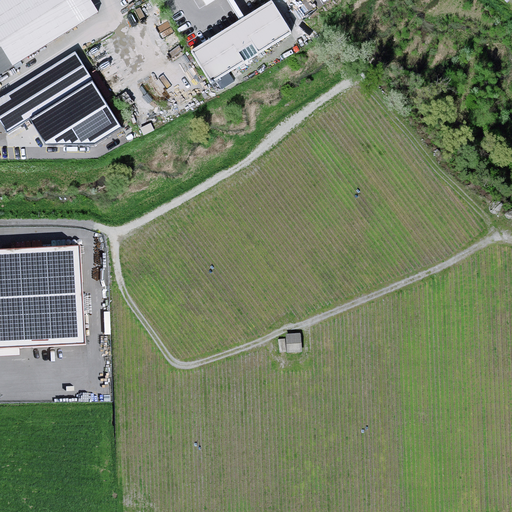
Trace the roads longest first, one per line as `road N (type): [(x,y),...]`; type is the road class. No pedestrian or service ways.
road 1 (track): [(115,236),(110,277),(172,363),(183,367),(457,263),(502,237),(366,84),(313,97),(270,128),(256,157),(239,168)]
road 2 (track): [(110,277),(113,511)]
road 3 (track): [(239,168),(115,236)]
